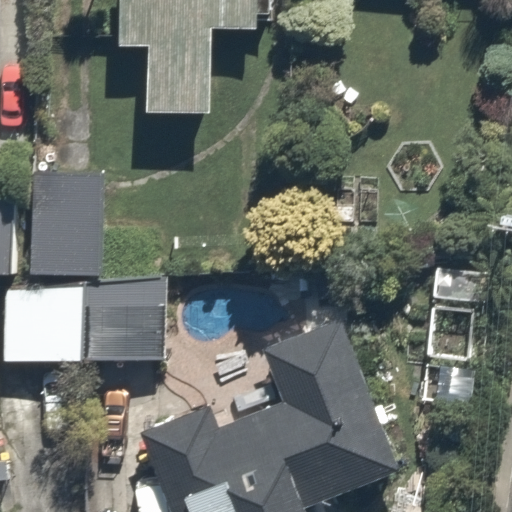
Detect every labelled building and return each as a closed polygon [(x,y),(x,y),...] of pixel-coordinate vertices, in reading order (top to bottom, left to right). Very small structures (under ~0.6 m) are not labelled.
[(0,0),(0,70),(22,71),(23,0),(0,0)] [(164,123),(252,128),(257,37),(284,38),(285,0),(131,0),(128,55),(168,58),(164,123)] [(15,371),(163,373),(163,293),(105,292),(106,182),(36,182),(35,206),(35,287),(16,287),(15,371)] [(0,206),(0,286),(16,287),(35,287),(35,206),(0,206)] [(291,409),(243,427),(235,406),(152,437),(179,511),(341,511),(338,503),(410,476),(353,323),(270,354),(291,409)] [(0,511),(16,511),(3,379),(0,379),(0,511)]
